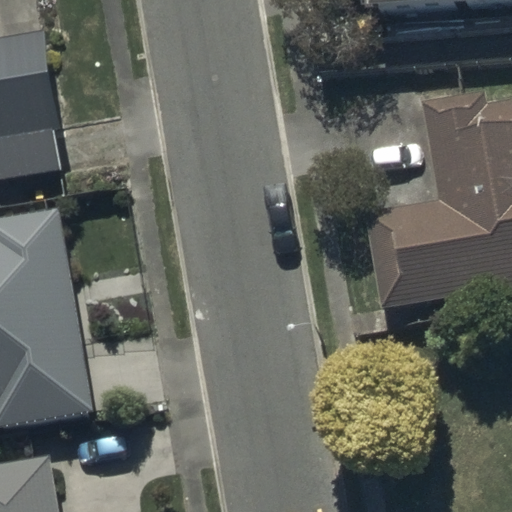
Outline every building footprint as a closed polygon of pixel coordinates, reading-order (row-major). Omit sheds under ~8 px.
[(367,0),(368,10),(487,0),(367,0)] [(0,41),(0,181),(62,170),(55,131),(64,130),(46,33),(0,41)] [(511,289),(511,101),(490,105),(489,95),(425,105),(443,205),(374,217),(390,310),(511,289)] [(0,427),(92,414),(62,210),(0,219),(0,427)] [(0,511),(60,511),(52,460),(0,468),(0,511)]
